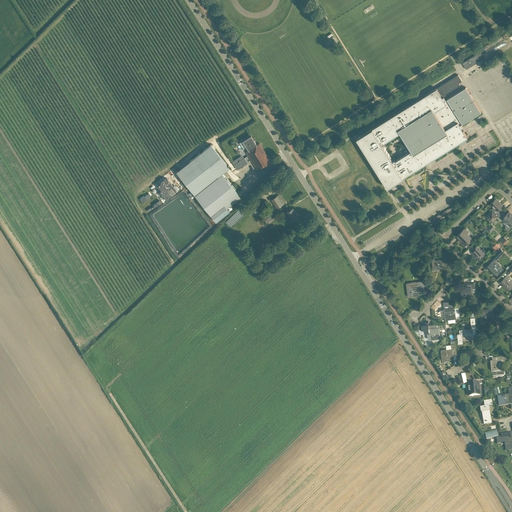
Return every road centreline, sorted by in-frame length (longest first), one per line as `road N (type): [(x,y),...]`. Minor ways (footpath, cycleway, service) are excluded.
road 1 (tertiary): [(511,508),(188,0)]
road 2 (track): [(111,396),(184,511)]
